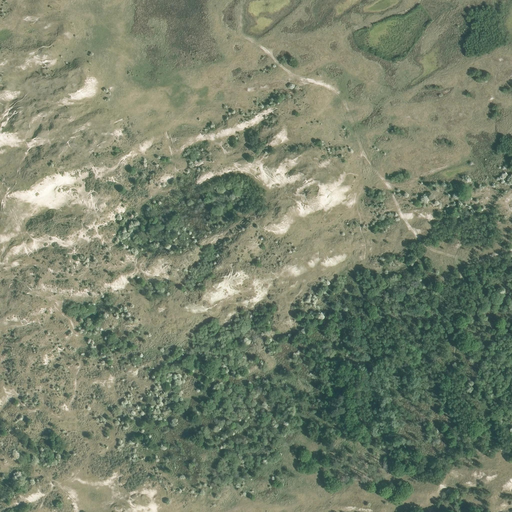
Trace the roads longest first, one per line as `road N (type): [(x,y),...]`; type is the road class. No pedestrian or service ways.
road 1 (track): [(240,0),(247,38),(307,81),(333,88),(365,160),(393,191),(409,227),(429,248),(480,262)]
road 2 (track): [(458,317),(422,325),(366,369),(351,393),(354,474),(483,450)]
